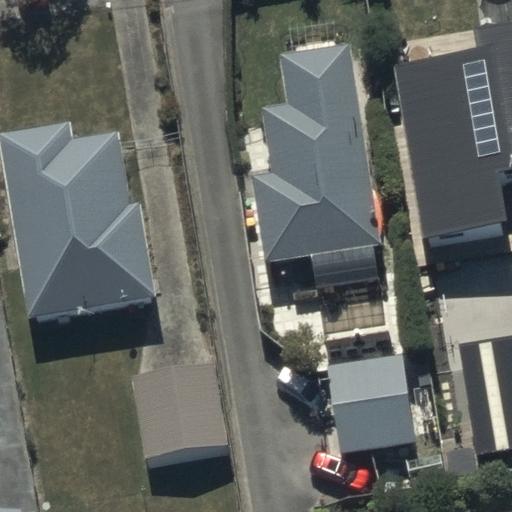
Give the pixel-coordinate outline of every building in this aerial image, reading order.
[(511,175),(511,25),(393,45),(423,237),(507,223),(500,178),(511,175)] [(383,245),(350,45),(279,57),(287,103),(258,108),(269,175),(250,178),(265,265),(383,245)] [(73,122),(0,135),(0,141),(31,320),(151,299),(135,206),(128,208),(116,134),(76,141),(73,122)] [(511,450),(511,337),(460,346),(478,456),(511,450)] [(415,443),(400,350),(323,363),(338,455),(415,443)] [(229,447),(214,363),(137,377),(152,461),(229,447)]
